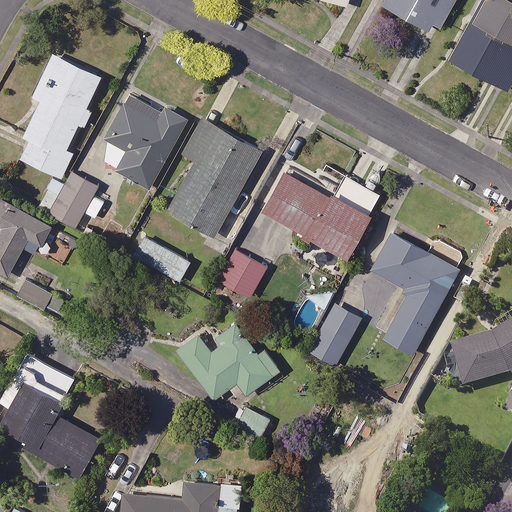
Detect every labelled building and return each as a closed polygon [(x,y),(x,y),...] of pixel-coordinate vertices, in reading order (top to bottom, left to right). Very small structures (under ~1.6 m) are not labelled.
[(384,0),(432,26),(436,19),(441,21),(452,0),(384,0)] [(511,0),(479,0),(451,54),(510,85),(511,80),(511,0)] [(103,69),(54,46),(33,90),(41,94),(24,130),(29,133),(20,152),(63,173),(76,146),(68,143),(80,119),(85,121),(94,104),(88,101),(103,69)] [(186,116),(133,88),(98,156),(152,183),(186,116)] [(264,143),(205,112),(185,148),(196,154),(169,205),(217,230),(264,143)] [(343,193),(286,162),(264,203),(348,249),(380,189),(353,175),(343,193)] [(99,181),(73,167),(60,189),(49,183),(39,201),(77,222),(99,181)] [(52,220),(0,191),(0,265),(9,270),(24,242),(37,248),(52,220)] [(461,260),(394,224),(372,264),(400,279),(374,327),(414,348),(461,260)] [(192,256),(143,228),(131,249),(180,277),(192,256)] [(267,261),(236,245),(220,275),(251,292),(267,261)] [(362,312),(339,301),(328,323),(323,321),(310,346),(338,360),(362,312)] [(258,341),(232,305),(201,328),(178,344),(214,393),(232,381),(241,393),(281,364),(262,338),(258,341)] [(511,321),(485,330),(483,325),(464,331),(466,339),(453,343),(466,385),(511,370),(511,321)] [(77,371),(28,343),(0,392),(12,399),(2,417),(32,433),(27,442),(78,471),(100,432),(56,408),(77,371)] [(357,466),(330,451),(304,500),(313,505),(309,511),(378,511),(398,475),(362,456),(357,466)] [(117,475),(104,469),(95,489),(107,495),(117,475)] [(241,499),(243,476),(187,471),(185,491),(124,485),(121,511),(236,511),(237,499),(241,499)]
